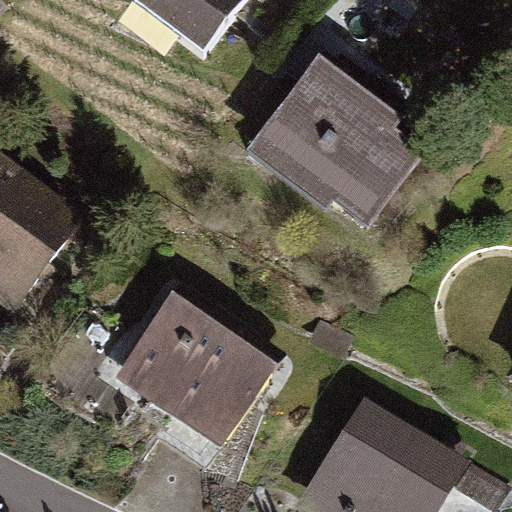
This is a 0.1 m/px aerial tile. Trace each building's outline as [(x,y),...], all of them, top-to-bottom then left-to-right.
[(235,0),(119,0),(193,56),(235,0)] [(421,138),(311,59),(238,153),(317,211),(328,203),(362,226),(421,138)] [(88,210),(0,148),(0,307),(13,317),(88,210)] [(271,351),(168,284),(107,377),(209,444),(271,351)] [(315,321),(302,345),(335,362),(348,338),(315,321)] [(511,351),(501,377),(511,381),(511,351)] [(421,511),(453,461),(355,401),(292,504),(305,511),(421,511)]
